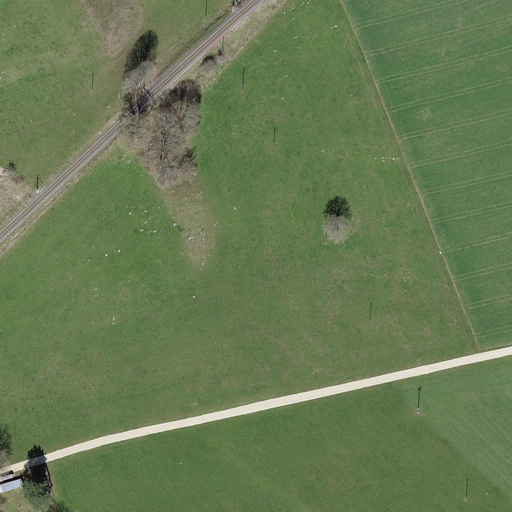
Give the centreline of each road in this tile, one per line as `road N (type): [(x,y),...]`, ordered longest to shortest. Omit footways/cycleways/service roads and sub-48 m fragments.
road 1 (track): [(511,350),(91,441),(0,470)]
road 2 (track): [(171,423),(298,511)]
